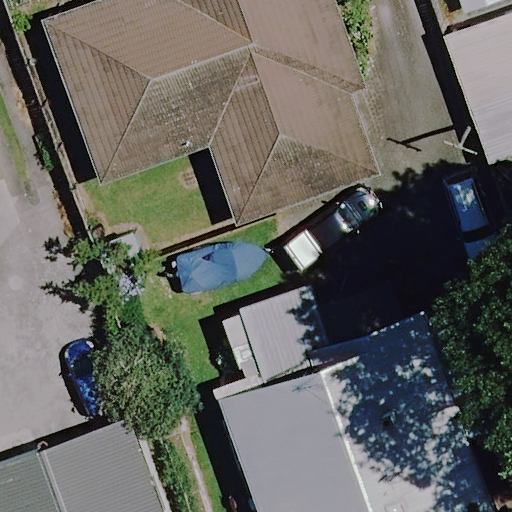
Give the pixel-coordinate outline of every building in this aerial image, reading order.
[(94,0),(97,8),(50,24),(105,181),(216,142),(243,221),(370,177),(361,151),(385,143),(335,0),(94,0)] [(511,0),(451,0),(459,19),(511,0)] [(511,157),(511,17),(449,40),(493,164),(511,157)] [(235,278),(208,204),(100,243),(127,316),(235,278)] [(498,511),(429,318),(224,392),(266,511),(498,511)] [(163,511),(133,422),(0,467),(0,511),(163,511)]
